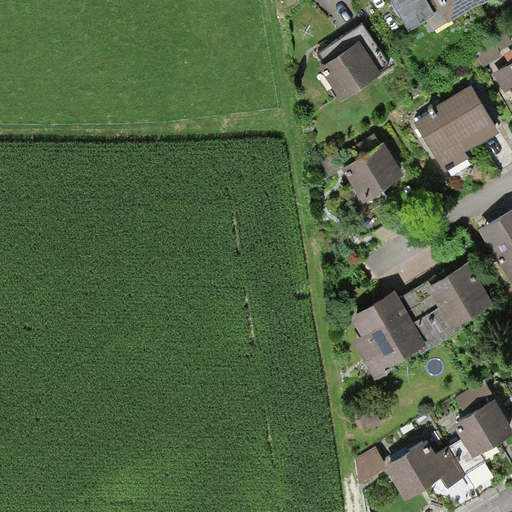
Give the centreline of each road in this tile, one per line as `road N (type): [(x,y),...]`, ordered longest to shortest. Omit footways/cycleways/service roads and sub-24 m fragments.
road 1 (track): [(261,0),(351,511)]
road 2 (track): [(0,126),(282,127)]
road 3 (residential): [(511,186),(375,268)]
